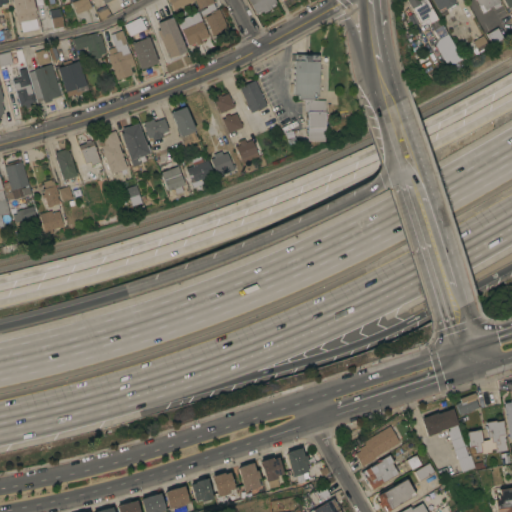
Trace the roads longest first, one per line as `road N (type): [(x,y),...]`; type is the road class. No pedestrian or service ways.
road 1 (motorway): [(511,150),(384,226),(286,271),(181,312),(0,363)]
road 2 (motorway): [(0,278),(269,194),(511,76)]
road 3 (motorway): [(511,102),(245,229),(0,302)]
road 4 (secondary): [(466,347),(83,472),(0,489)]
road 5 (motorway): [(58,414),(335,352),(423,315),(511,264)]
road 6 (motorway): [(58,414),(228,357),(478,238)]
road 7 (residential): [(321,11),(140,99),(0,142)]
road 8 (secondary): [(13,511),(316,422)]
road 9 (motorway): [(404,170),(273,236),(124,291)]
road 10 (secondary): [(460,328),(404,170)]
road 11 (secondary): [(316,422),(476,372)]
road 12 (motorway): [(124,291),(0,326)]
road 13 (residential): [(366,511),(310,399)]
